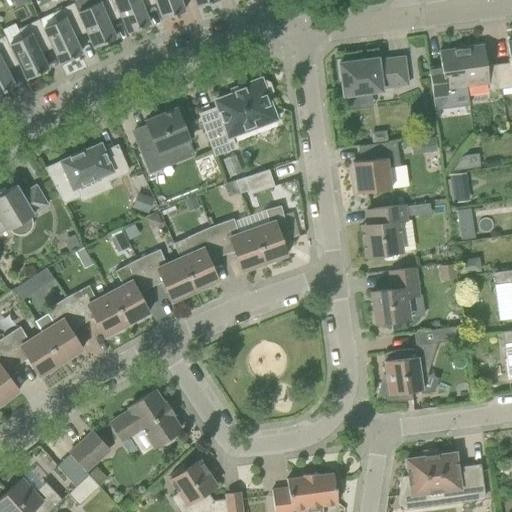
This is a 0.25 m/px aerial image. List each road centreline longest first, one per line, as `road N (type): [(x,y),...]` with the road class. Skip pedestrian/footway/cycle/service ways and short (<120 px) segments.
road 1 (residential): [(0,138),(117,79),(257,29),(303,33)]
road 2 (residential): [(340,401),(301,441),(260,446),(232,437),(212,420),(164,336)]
road 3 (residential): [(303,33),(336,280)]
road 4 (residential): [(0,447),(72,385),(164,336)]
road 5 (residential): [(164,336),(247,301),(336,280)]
road 6 (residential): [(511,407),(387,423)]
road 7 (residential): [(336,280),(348,371),(340,401)]
